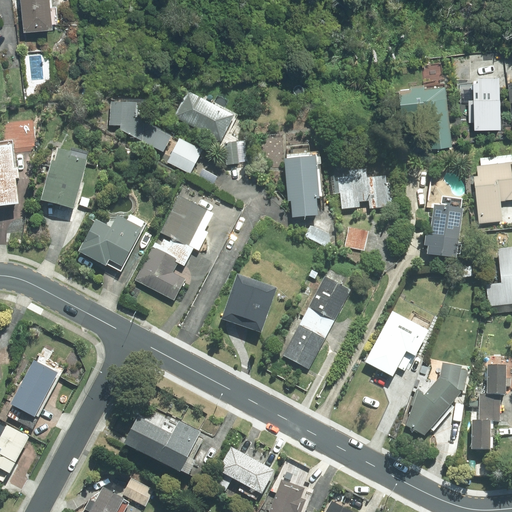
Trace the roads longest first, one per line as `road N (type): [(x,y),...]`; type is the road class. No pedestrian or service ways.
road 1 (tertiary): [(130,337),(449,503),(511,508)]
road 2 (unknown): [(307,430),(409,243)]
road 3 (residential): [(35,511),(130,337)]
road 4 (tertiary): [(0,275),(130,337)]
